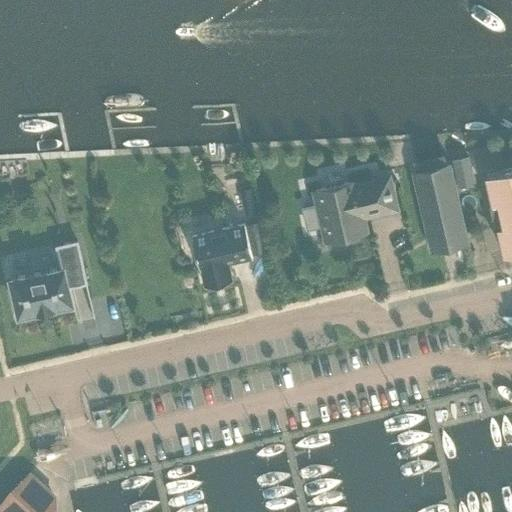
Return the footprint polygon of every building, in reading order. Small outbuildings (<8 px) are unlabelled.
[(411,171),(430,251),(468,243),(449,162),(411,171)] [(511,168),(485,174),(503,254),(511,251),(511,168)] [(318,206),(305,209),(310,229),(323,226),(326,239),(365,230),(361,215),(395,208),(388,176),(354,184),(353,181),(314,190),(318,206)] [(252,187),(239,190),(244,213),(257,210),(252,187)] [(244,224),(191,236),(196,254),(199,269),(200,269),(204,286),(232,279),(228,262),(252,257),(251,255),(266,251),(259,220),(244,224)] [(67,285),(86,280),(77,241),(56,246),(61,267),(11,278),(19,314),(71,302),(67,285)] [(0,505),(0,508),(4,511),(53,511),(53,498),(53,497),(28,474),(0,505)]
